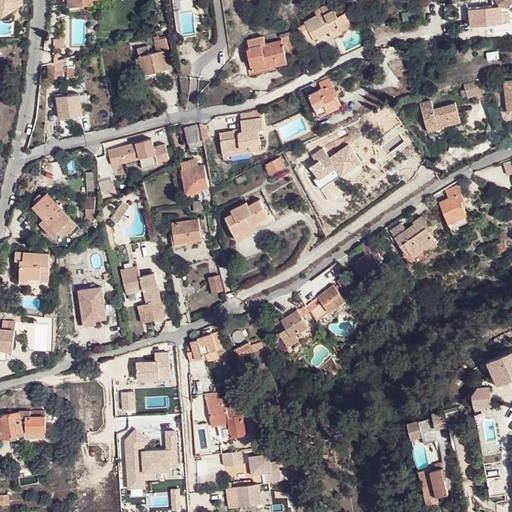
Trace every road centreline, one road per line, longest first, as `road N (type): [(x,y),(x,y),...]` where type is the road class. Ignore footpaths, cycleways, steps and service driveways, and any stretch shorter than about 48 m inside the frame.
road 1 (residential): [(511,151),(463,170),(296,286),(180,333),(0,388)]
road 2 (residential): [(375,44),(250,106),(58,145),(17,161)]
road 3 (track): [(215,317),(427,175)]
road 4 (unknown): [(180,333),(194,501)]
road 5 (residential): [(17,161),(42,0)]
